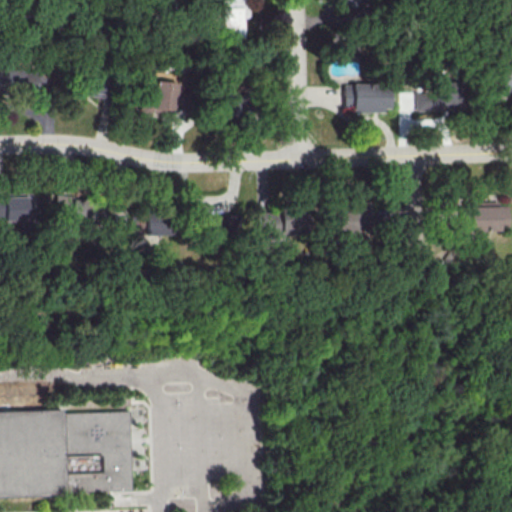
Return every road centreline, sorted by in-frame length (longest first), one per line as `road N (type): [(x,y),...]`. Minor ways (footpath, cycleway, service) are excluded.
road 1 (residential): [(0,143),(181,162),(511,150)]
road 2 (residential): [(300,159),(295,0)]
